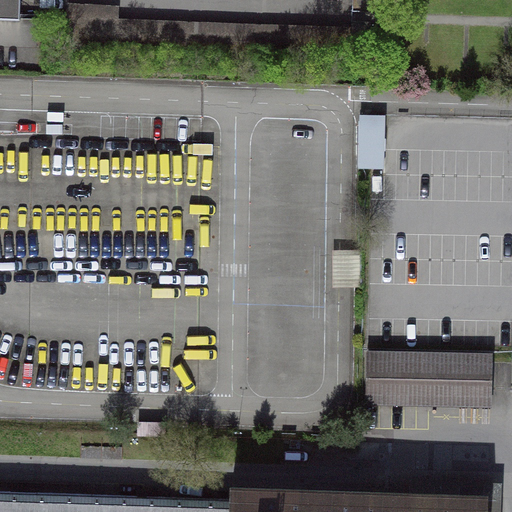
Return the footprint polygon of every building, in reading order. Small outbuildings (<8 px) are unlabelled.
[(0,0),(0,19),(19,20),(20,0),(0,0)] [(352,27),(57,17),(57,34),(65,34),(65,45),(351,55),(352,27)] [(352,21),(352,27),(351,55),(350,64),(370,65),(371,22),(352,21)] [(385,115),(359,115),(358,169),(363,169),(384,169),(385,115)] [(369,352),(368,403),(489,405),(490,354),(369,352)] [(483,511),(484,496),(229,487),(228,499),(0,489),(0,511),(483,511)]
